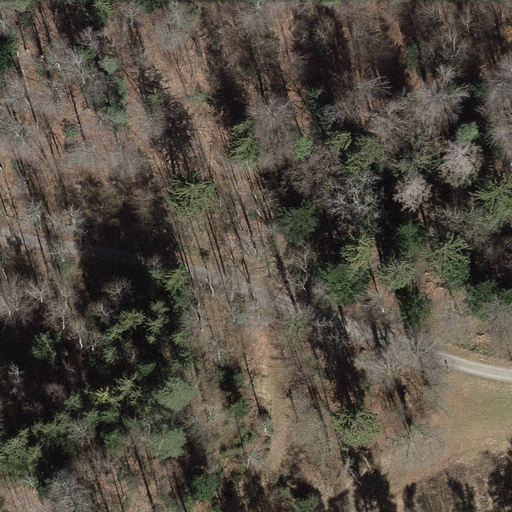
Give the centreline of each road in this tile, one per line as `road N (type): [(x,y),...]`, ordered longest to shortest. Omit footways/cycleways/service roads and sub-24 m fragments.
road 1 (track): [(0,233),(217,279),(447,360),(511,374)]
road 2 (track): [(277,299),(269,355),(283,443),(232,511)]
